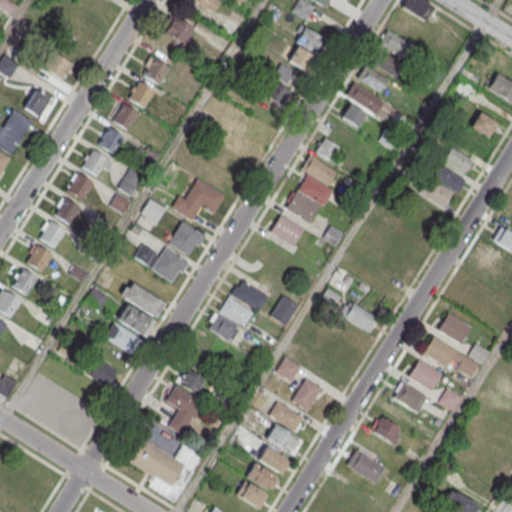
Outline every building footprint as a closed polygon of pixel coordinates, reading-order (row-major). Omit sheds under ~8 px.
[(209,0),(205,8),(191,0),(209,0)] [(313,6),(304,0),(297,0),(291,10),(305,18),(313,6)] [(405,0),(402,6),(422,20),(431,6),(423,0),(405,0)] [(89,37),(100,22),(78,6),(68,21),(89,37)] [(191,27),(172,15),(162,31),(181,43),(191,27)] [(300,24),(322,37),(313,52),(294,41),(299,33),(295,31),(300,24)] [(378,44),(407,56),(413,43),(383,31),(378,44)] [(312,53),(293,46),(287,62),(305,70),(312,53)] [(60,80),(72,64),(53,49),(41,65),(60,80)] [(402,63),(377,49),(369,63),(395,77),(402,63)] [(0,70),(0,57),(2,54),(16,64),(8,76),(0,70)] [(152,58),(168,68),(163,77),(162,76),(156,85),(141,76),(152,58)] [(355,77),(377,92),(386,79),(364,64),(355,77)] [(289,70),(278,67),(274,77),(285,81),(289,70)] [(511,102),(511,82),(495,73),(487,88),(511,102)] [(290,89),(271,78),(262,94),(281,105),(290,89)] [(344,94),(372,113),(381,100),(352,81),(344,94)] [(138,82),(153,91),(148,100),(147,99),(142,109),(127,99),(138,82)] [(52,101),(33,88),(21,106),(40,119),(52,101)] [(339,116),(355,126),(364,112),(348,102),(339,116)] [(121,104),(137,114),(132,122),(131,122),(126,131),(110,122),(121,104)] [(467,124),(484,138),(495,124),(478,109),(467,124)] [(8,155),(0,149),(0,128),(12,110),(30,122),(8,155)] [(107,127),(122,137),(118,146),(117,145),(111,154),(96,145),(107,127)] [(315,152),(337,166),(342,159),(333,154),(338,146),(324,136),(315,152)] [(444,160),(464,172),(472,160),(452,147),(444,160)] [(91,150),(109,162),(107,172),(100,168),(95,177),(80,167),(91,150)] [(0,171),(8,158),(0,153),(0,171)] [(299,167),(325,184),(334,170),(309,153),(299,167)] [(128,195),(141,176),(128,168),(116,187),(128,195)] [(445,207),(462,177),(445,168),(437,182),(426,176),(417,192),(445,207)] [(76,173),(91,183),(87,192),(86,191),(80,200),(65,191),(76,173)] [(296,189),(321,205),(331,189),(306,173),(296,189)] [(212,212),(224,195),(197,177),(185,196),(179,193),(170,206),(191,221),(201,205),(212,212)] [(284,207),(306,222),(317,205),(294,191),(284,207)] [(128,202),(115,193),(108,205),(121,214),(128,202)] [(439,211),(415,196),(405,211),(430,226),(439,211)] [(63,198),(78,208),(73,216),(72,216),(67,225),(52,215),(63,198)] [(139,214),(155,222),(163,206),(146,198),(139,214)] [(413,234),(418,223),(384,209),(379,221),(413,234)] [(268,230),(291,244),(301,228),(279,214),(268,230)] [(180,220),(165,242),(185,255),(193,243),(196,245),(203,235),(180,220)] [(48,221),(63,231),(59,240),(58,239),(52,248),(37,239),(48,221)] [(511,270),(511,233),(496,226),(481,259),(511,273),(511,270)] [(35,246),(50,255),(39,273),(24,263),(35,246)] [(163,246),(149,268),(169,281),(177,269),(180,271),(186,260),(163,246)] [(20,269),(35,279),(31,287),(30,287),(24,296),(9,287),(20,269)] [(458,292),(487,307),(496,292),(467,276),(458,292)] [(241,279),(266,295),(256,310),(229,293),(234,284),(237,286),(241,279)] [(129,282),(162,302),(153,316),(120,296),(129,282)] [(0,311),(9,317),(20,299),(0,286),(0,311)] [(83,299),(98,308),(105,296),(91,287),(83,299)] [(331,305),(337,295),(326,289),(320,299),(331,305)] [(227,295),(251,311),(243,325),(218,309),(227,295)] [(296,304),(281,295),(268,315),(284,325),(296,304)] [(366,332),(375,317),(344,297),(335,312),(366,332)] [(152,320),(123,302),(113,317),(142,336),(152,320)] [(459,344),(470,326),(446,312),(436,330),(459,344)] [(216,313),(238,326),(229,341),(207,328),(216,313)] [(130,352),(138,336),(110,321),(102,337),(130,352)] [(431,335),(422,352),(469,379),(479,361),(481,362),(488,351),(474,343),(467,356),(431,335)] [(106,387),(116,369),(93,356),(83,373),(106,387)] [(274,371),(289,379),(297,364),(282,356),(274,371)] [(440,372),(417,358),(406,375),(429,390),(440,372)] [(176,382),(194,394),(203,379),(185,367),(176,382)] [(474,400),(491,411),(502,394),(511,399),(511,378),(501,372),(489,390),(483,386),(474,400)] [(0,393),(5,397),(14,381),(3,375),(2,377),(0,376),(0,393)] [(290,400),(306,409),(320,386),(303,376),(290,400)] [(416,411),(425,394),(401,381),(391,398),(416,411)] [(182,434),(201,401),(173,385),(164,400),(177,408),(167,425),(182,434)] [(437,401),(451,410),(460,396),(446,387),(437,401)] [(267,414),(293,430),(302,416),(276,400),(267,414)] [(392,443),(401,428),(378,415),(370,430),(392,443)] [(300,439),(274,423),(265,438),(291,454),(300,439)] [(174,501),(203,452),(183,440),(173,457),(141,437),(127,461),(151,475),(146,485),(174,501)] [(277,472),(285,459),(264,445),(255,459),(277,472)] [(382,465),(354,448),(344,465),(372,482),(382,465)] [(266,490),(275,475),(253,461),(244,475),(266,490)] [(256,508),(265,494),(244,479),(234,493),(256,508)] [(441,504),(456,511),(473,511),(478,503),(450,488),(441,504)]
